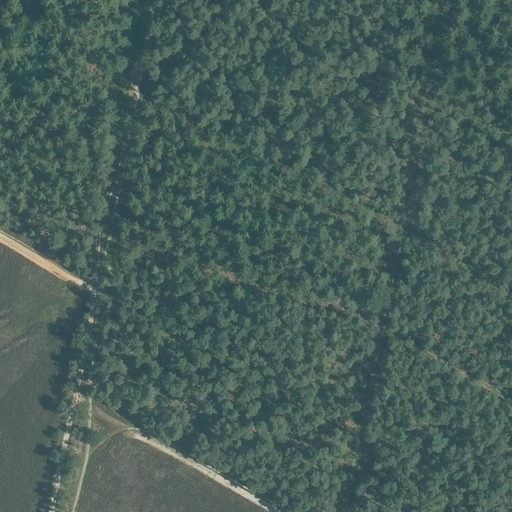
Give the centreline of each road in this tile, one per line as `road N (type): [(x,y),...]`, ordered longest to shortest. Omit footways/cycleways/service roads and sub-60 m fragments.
road 1 (track): [(341,511),(446,0)]
road 2 (track): [(149,0),(96,240),(94,289)]
road 3 (track): [(94,289),(55,511)]
road 4 (track): [(87,451),(128,431),(278,511)]
road 5 (track): [(511,398),(382,326)]
